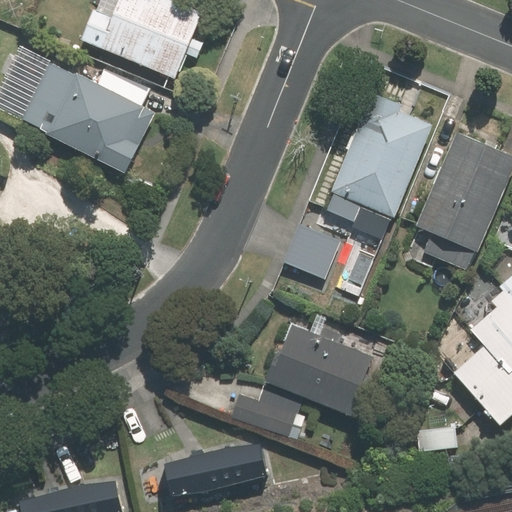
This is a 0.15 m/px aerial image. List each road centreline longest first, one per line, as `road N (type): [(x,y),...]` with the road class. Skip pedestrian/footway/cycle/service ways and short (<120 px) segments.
road 1 (residential): [(314,0),(224,233),(189,290),(152,319),(0,397)]
road 2 (residential): [(511,46),(396,0)]
